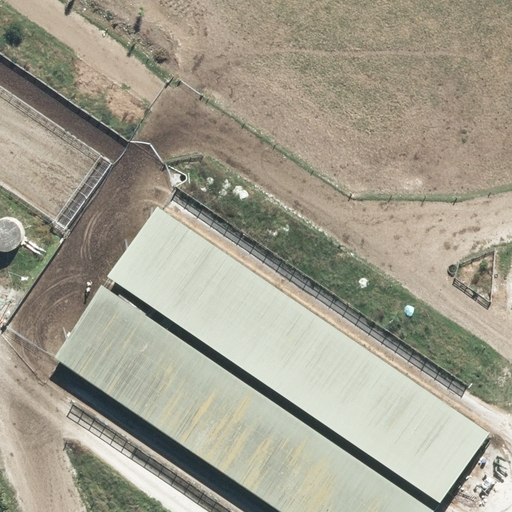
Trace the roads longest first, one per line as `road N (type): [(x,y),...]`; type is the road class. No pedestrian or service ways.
road 1 (track): [(511,328),(457,290),(511,235)]
road 2 (track): [(0,380),(53,511)]
